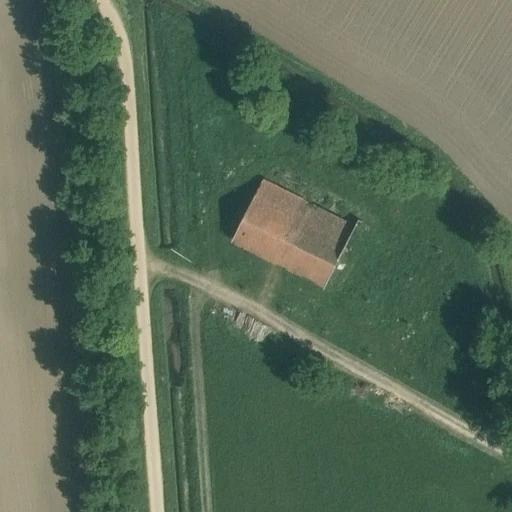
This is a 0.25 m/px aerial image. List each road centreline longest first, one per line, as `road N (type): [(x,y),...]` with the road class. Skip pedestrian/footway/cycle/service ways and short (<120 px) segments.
road 1 (track): [(104,0),(126,54),(159,511)]
road 2 (track): [(139,254),(511,454)]
